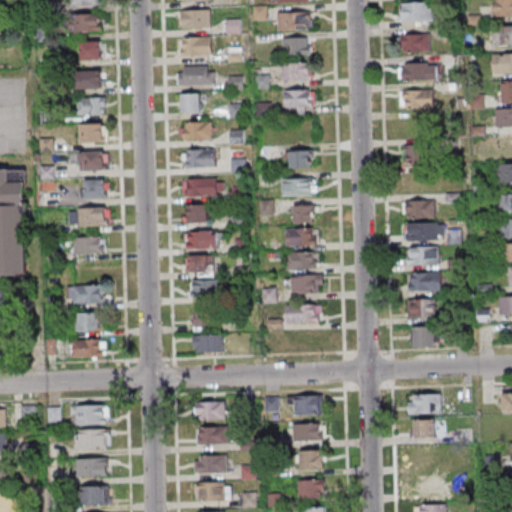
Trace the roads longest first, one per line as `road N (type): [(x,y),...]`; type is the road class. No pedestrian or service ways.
road 1 (residential): [(373,511),(355,0)]
road 2 (residential): [(154,511),(137,0)]
road 3 (residential): [(511,366),(0,382)]
